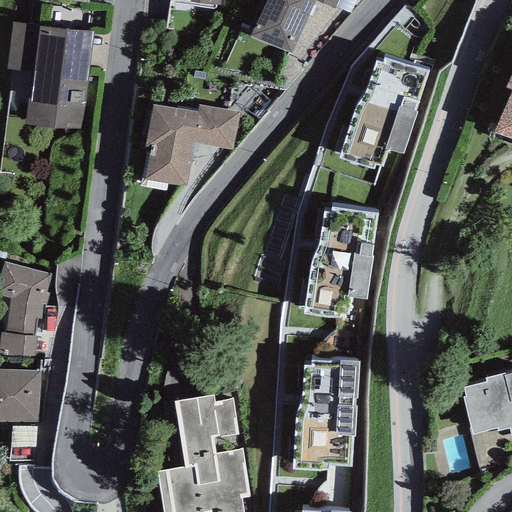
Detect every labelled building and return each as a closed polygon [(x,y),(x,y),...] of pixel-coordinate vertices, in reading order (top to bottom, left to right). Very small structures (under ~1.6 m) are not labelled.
[(264,0),(250,35),(291,53),(314,0),(313,0),(264,0)] [(338,0),(313,0),(314,0),(335,9),(338,0)] [(92,31),(11,22),(6,68),(30,71),(24,124),(80,131),(92,31)] [(428,70),(383,54),(382,59),(375,56),(366,87),(362,93),(358,101),(354,106),(337,156),(373,168),(375,163),(382,165),(388,148),(402,152),(428,70)] [(511,68),(504,86),(510,88),(490,135),(511,142),(510,146),(511,146),(511,68)] [(197,112),(152,104),(145,146),(149,147),(144,177),(184,184),(192,141),(233,148),(240,111),(199,104),(197,112)] [(331,206),(323,205),(322,208),(317,207),(313,233),(320,234),(319,236),(317,246),(311,256),(303,313),(339,316),(339,315),(360,317),(363,298),(366,298),(378,208),(331,201),(331,206)] [(50,275),(3,262),(0,271),(0,293),(10,297),(6,332),(36,334),(43,304),(45,305),(49,293),(46,293),(50,275)] [(0,331),(0,355),(34,359),(36,334),(6,332),(0,331)] [(311,360),(303,360),(303,363),(298,362),(296,389),(301,389),(300,393),(299,401),(295,415),(292,469),(328,469),(328,466),(351,466),(352,436),(355,436),(360,357),(311,356),(311,360)] [(39,370),(0,368),(0,419),(38,420),(39,370)] [(486,381),(463,387),(463,388),(465,395),(462,396),(471,433),(496,427),(497,430),(509,427),(511,437),(511,371),(503,374),(503,372),(485,376),(486,381)] [(213,394),(173,400),(184,465),(156,470),(163,511),(243,511),(241,498),(249,496),(242,448),(216,452),(213,438),(238,434),(232,398),(214,400),(213,394)]
